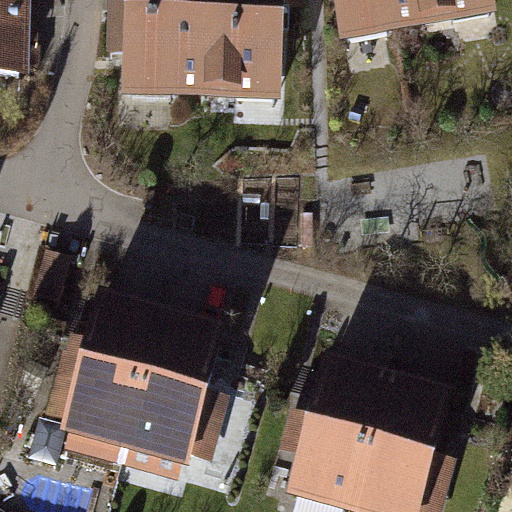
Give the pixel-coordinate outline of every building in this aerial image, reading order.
[(0,0),(0,23),(24,25),(24,0),(0,0)] [(167,0),(127,0),(126,99),(166,100),(167,0)] [(206,0),(167,0),(166,100),(205,100),(206,0)] [(246,0),(206,0),(205,100),(245,101),(246,0)] [(286,0),(246,0),(245,101),(285,101),(286,0)] [(391,0),(339,0),(347,44),(397,36),(391,0)] [(391,0),(397,36),(452,26),(447,0),(391,0)] [(447,0),(452,26),(504,17),(501,0),(447,0)] [(24,25),(0,23),(0,79),(21,80),(24,25)] [(160,331),(97,314),(59,450),(123,468),(160,331)] [(223,348),(160,331),(123,468),(186,485),(223,348)] [(357,511),(390,394),(326,377),(289,511),(357,511)] [(425,511),(453,411),(390,394),(357,511),(425,511)]
